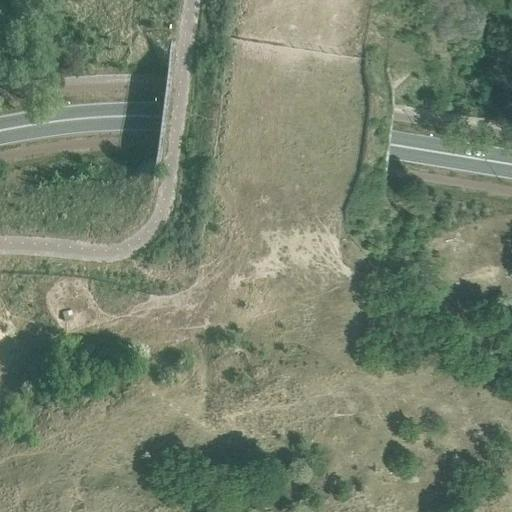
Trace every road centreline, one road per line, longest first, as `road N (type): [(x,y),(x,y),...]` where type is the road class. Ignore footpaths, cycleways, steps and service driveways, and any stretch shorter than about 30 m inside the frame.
road 1 (primary): [(0,130),(159,116),(378,142)]
road 2 (primary): [(511,163),(378,142)]
